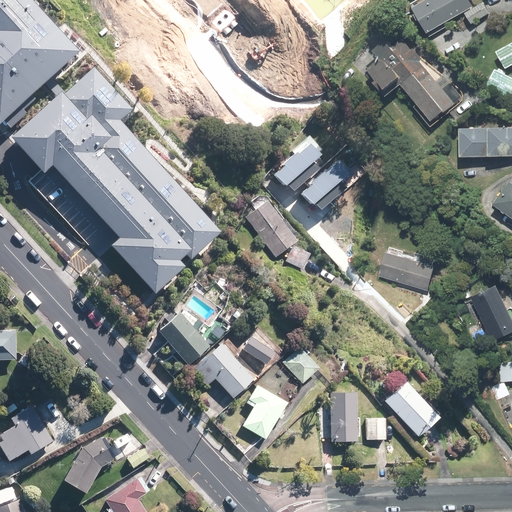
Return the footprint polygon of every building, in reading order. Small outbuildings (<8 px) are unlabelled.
[(0,0),(0,122),(1,124),(40,88),(52,77),(82,49),(36,0),(0,0)] [(418,0),(415,2),(433,32),(477,6),(472,0),(418,0)] [(486,3),(467,15),(474,26),(493,15),(486,3)] [(406,42),(373,68),(390,89),(402,80),(435,120),(456,103),(406,42)] [(511,46),(501,52),(508,66),(511,64),(511,46)] [(127,244),(121,251),(156,290),(221,231),(126,127),(137,117),(93,69),(67,93),(54,104),(13,141),(48,179),(59,169),(127,244)] [(511,78),(496,70),(489,84),(511,96),(511,78)] [(52,77),(40,88),(54,104),(67,93),(52,77)] [(511,128),(465,129),(465,153),(511,152),(511,128)] [(304,141),(277,173),(300,192),(327,161),(304,141)] [(327,161),(300,192),(319,209),(347,177),(327,161)] [(511,183),(498,203),(511,213),(511,183)] [(298,240),(268,201),(247,217),(277,256),(298,240)] [(309,254),(293,246),(286,260),(302,268),(309,254)] [(438,269),(390,253),(383,274),(431,289),(438,269)] [(511,312),(501,288),(476,299),(494,339),(511,330),(511,312)] [(178,311),(159,329),(189,361),(208,344),(178,311)] [(219,313),(214,321),(229,332),(235,324),(219,313)] [(17,329),(0,328),(0,360),(16,361),(17,329)] [(272,350),(250,336),(242,348),(265,362),(272,350)] [(252,377),(221,343),(192,369),(205,384),(215,375),(233,394),(252,377)] [(319,366),(301,347),(285,363),(302,381),(319,366)] [(511,381),(511,361),(500,362),(501,382),(511,381)] [(407,382),(385,400),(416,434),(437,415),(407,382)] [(507,383),(493,389),(499,401),(511,395),(507,383)] [(285,401),(258,385),(251,398),(258,402),(245,425),(265,436),(285,401)] [(356,438),(355,391),(331,392),(332,438),(356,438)] [(16,425),(2,432),(4,437),(0,439),(0,443),(9,461),(29,451),(31,454),(56,441),(36,403),(12,416),(16,425)] [(385,418),(365,419),(366,437),(385,437),(385,418)] [(143,445),(130,432),(117,440),(127,455),(143,445)] [(83,445),(66,478),(90,491),(103,466),(118,458),(104,434),(83,445)] [(135,467),(152,455),(145,446),(128,458),(135,467)] [(110,511),(108,511),(148,511),(140,498),(150,492),(141,476),(107,495),(111,503),(107,506),(110,511)] [(25,511),(20,497),(0,504),(0,511),(25,511)]
